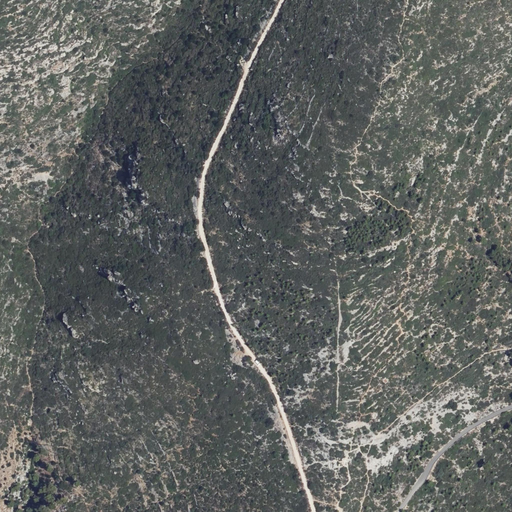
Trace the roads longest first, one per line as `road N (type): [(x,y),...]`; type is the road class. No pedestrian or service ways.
road 1 (track): [(280,0),(206,164),(199,214),(221,304),(277,395),(313,511)]
road 2 (unclassified): [(397,511),(442,450),(511,406)]
